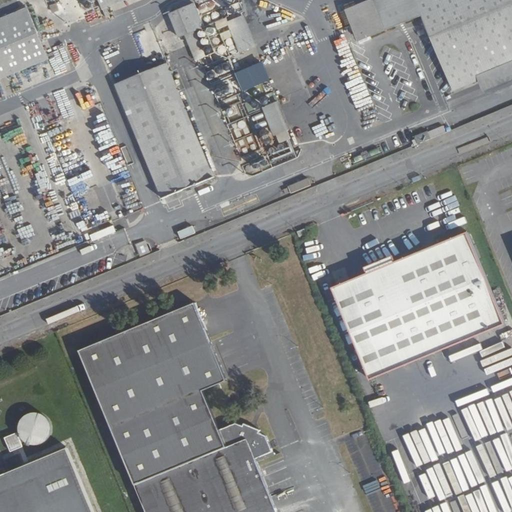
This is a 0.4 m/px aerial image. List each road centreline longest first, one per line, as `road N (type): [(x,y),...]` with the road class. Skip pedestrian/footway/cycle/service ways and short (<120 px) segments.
road 1 (residential): [(511,125),(0,336)]
road 2 (unknown): [(224,243),(331,511)]
road 3 (unknown): [(312,263),(346,350),(376,396),(393,400),(500,356)]
road 4 (unknown): [(391,138),(370,61),(375,41),(395,42),(426,125)]
road 5 (unknown): [(149,6),(239,189)]
road 6 (unknown): [(511,161),(486,173),(480,191),(511,288)]
road 7 (unknown): [(312,263),(425,216)]
